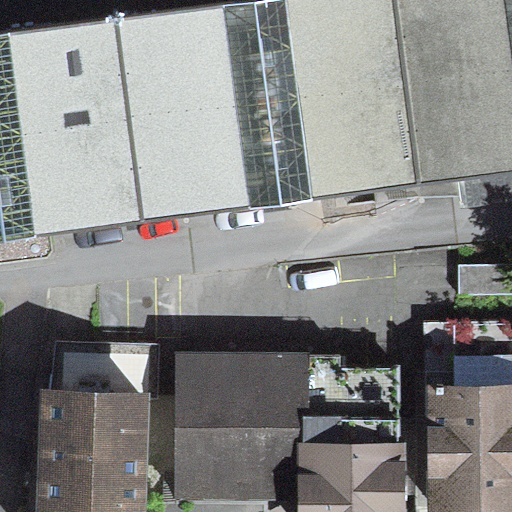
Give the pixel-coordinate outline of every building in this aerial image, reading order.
[(0,242),(34,238),(141,224),(245,210),(310,201),(417,187),(511,174),(511,0),(229,0),(220,1),(115,16),(9,30),(0,31),(0,242)] [(511,317),(439,319),(442,503),(511,501),(511,317)] [(124,364),(127,339),(65,332),(62,357),(124,364)] [(323,343),(182,344),(183,489),(314,488),(314,511),(423,511),(423,406),(324,407),(323,343)] [(154,511),(159,387),(68,384),(63,511),(154,511)]
